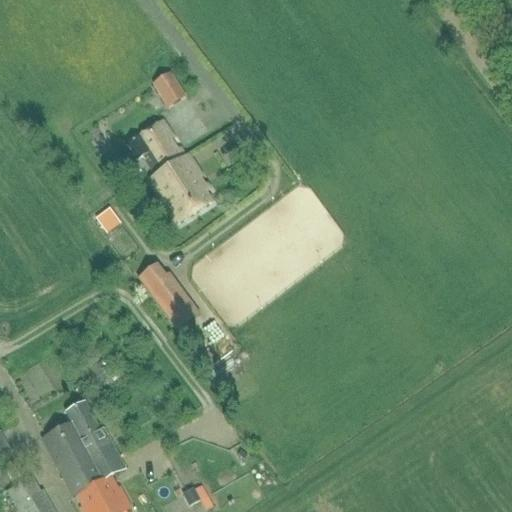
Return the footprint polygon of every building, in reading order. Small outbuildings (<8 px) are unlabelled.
[(186,99),(171,76),(154,86),(169,110),(186,99)] [(144,158),(157,178),(186,159),(164,122),(129,144),(138,161),(144,158)] [(186,159),(157,178),(164,191),(160,194),(179,225),(213,205),(205,192),(209,189),(198,171),(195,173),(186,159)] [(120,226),(109,212),(97,221),(108,235),(120,226)] [(156,269),(139,282),(177,335),(199,317),(190,306),(187,309),(156,269)] [(113,384),(119,379),(110,365),(101,372),(108,383),(110,382),(113,384)] [(99,432),(85,405),(65,415),(71,426),(42,442),(64,484),(118,456),(104,430),(99,432)] [(126,471),(118,456),(64,484),(73,501),(77,498),(83,510),(81,511),(80,511),(130,511),(132,511),(121,490),(118,491),(111,479),(126,471)] [(40,497),(30,480),(7,493),(18,511),(52,511),(43,495),(40,497)] [(189,509),(200,503),(194,492),(184,498),(189,509)]
